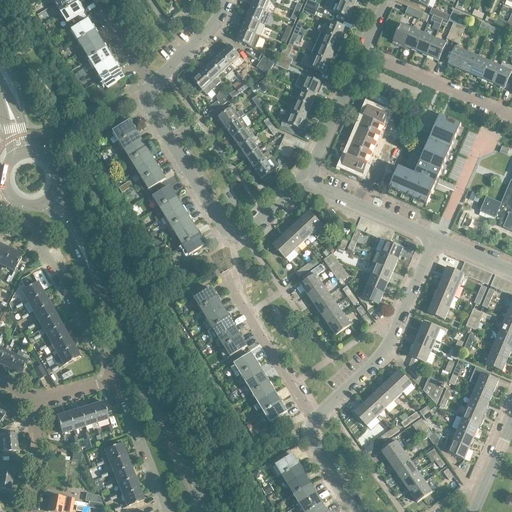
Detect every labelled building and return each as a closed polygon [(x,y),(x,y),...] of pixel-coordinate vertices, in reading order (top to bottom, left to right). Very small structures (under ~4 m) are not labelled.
[(78,4),(75,0),(63,0),(56,4),(62,14),(78,4)] [(269,1),(266,0),(254,0),(251,7),(265,12),(269,1)] [(319,5),(307,0),(305,6),(316,11),(319,5)] [(336,0),(334,0),(330,11),(335,13),(348,19),(353,7),(340,1),(336,0)] [(458,0),(455,9),(460,11),(464,0),(458,0)] [(62,14),(67,24),(84,14),(78,4),(62,14)] [(301,6),(297,4),(293,12),(298,13),(301,6)] [(302,12),(314,17),(316,11),(305,6),(302,12)] [(251,7),(246,18),(260,24),(265,26),(270,15),(265,12),(251,7)] [(405,13),(420,20),(422,14),(408,8),(405,13)] [(429,15),(432,16),(442,21),(444,15),(431,9),(429,15)] [(450,17),(448,22),(453,24),(459,27),(464,29),(469,18),(452,11),(450,17)] [(474,11),(472,16),(481,20),(484,15),(474,11)] [(290,19),(295,21),(298,13),(293,12),(290,19)] [(426,23),(429,17),(422,14),(420,20),(426,23)] [(447,23),(448,22),(450,17),(444,15),(442,21),(447,23)] [(440,26),(442,21),(432,16),(430,21),(440,26)] [(487,16),(484,21),(494,26),(497,20),(487,16)] [(255,35),(260,24),(246,18),(242,30),(255,35)] [(95,31),(89,21),(72,31),(78,41),(95,31)] [(331,23),(328,29),(319,25),(317,30),(321,32),(339,40),(341,36),(344,37),(347,30),(344,29),(344,28),(331,23)] [(481,23),(479,28),(488,32),(490,27),(481,23)] [(405,46),(412,29),(400,24),(392,44),(399,47),(400,44),(405,46)] [(453,24),(446,40),(452,42),(459,27),(453,24)] [(292,28),(287,26),(284,34),(289,36),(292,28)] [(452,42),(457,45),(464,29),(459,27),(452,42)] [(488,32),(497,36),(500,31),(490,27),(488,32)] [(412,29),(405,46),(416,51),(423,34),(412,29)] [(255,49),(260,37),(255,35),(242,30),(237,41),(255,49)] [(84,51),(101,40),(95,31),(78,41),(84,51)] [(340,46),(337,45),(339,40),(321,32),(316,44),(337,53),(340,46)] [(500,37),(509,41),(511,36),(502,32),(500,37)] [(281,42),(285,44),(289,36),(284,34),(281,42)] [(292,47),(294,44),(298,36),(293,34),(288,45),(292,47)] [(416,51),(427,56),(434,39),(423,34),(416,51)] [(439,61),(446,44),(434,39),(427,56),(439,61)] [(84,51),(90,60),(107,50),(101,40),(84,51)] [(332,58),(334,59),(337,53),(316,44),(311,55),(330,63),(332,58)] [(290,66),(292,60),(288,58),(292,47),(288,45),(287,47),(284,46),(278,61),(290,66)] [(236,65),(234,63),(239,57),(229,47),(220,55),(232,69),(236,65)] [(448,65),(459,70),(467,53),(455,48),(448,65)] [(96,70),(113,60),(107,50),(90,60),(96,70)] [(459,70),(471,75),(478,58),(467,53),(459,70)] [(234,70),(232,69),(220,55),(211,64),(221,74),(225,78),(234,70)] [(311,55),(306,67),(325,74),(330,63),(311,55)] [(260,62),(270,70),(274,64),(263,57),(260,62)] [(471,75),(482,79),(489,62),(478,58),(471,75)] [(102,80),(118,70),(113,60),(96,70),(102,80)] [(276,67),(287,71),(290,66),(278,61),(276,67)] [(267,75),(270,70),(260,62),(256,67),(267,75)] [(482,79),(493,84),(500,67),(489,62),(482,79)] [(216,87),(220,83),(216,79),(221,74),(211,64),(202,72),(216,87)] [(500,67),(493,84),(505,89),(511,71),(511,67),(508,66),(506,70),(500,67)] [(107,89),(119,82),(124,79),(118,70),(102,80),(107,89)] [(202,72),(193,81),(203,91),(208,87),(211,91),(216,87),(202,72)] [(300,75),(295,87),(302,90),(316,96),(317,92),(319,93),(322,86),(320,85),(321,84),(307,78),(307,79),(300,75)] [(264,87),(271,82),(268,78),(261,83),(264,87)] [(122,87),(119,82),(107,89),(111,94),(122,87)] [(254,88),(257,92),(264,87),(261,83),(254,88)] [(243,85),(236,90),(239,94),(246,90),(243,85)] [(232,99),(239,94),(236,90),(229,95),(232,99)] [(316,96),(302,90),(297,101),(311,107),(316,96)] [(210,107),(214,112),(229,101),(220,92),(216,98),(218,101),(210,107)] [(255,97),(251,100),(256,107),(260,104),(255,97)] [(311,107),(297,101),(292,113),(306,118),(311,107)] [(261,114),(265,111),(260,104),(256,107),(261,114)] [(217,115),(219,118),(218,118),(226,129),(240,119),(230,105),(217,115)] [(360,127),(380,135),(384,126),(389,115),(368,106),(363,117),(364,117),(360,127)] [(398,167),(389,189),(426,205),(461,125),(423,109),(415,129),(416,128),(424,131),(423,132),(431,136),(414,174),(398,167)] [(288,111),(280,130),(286,133),(298,138),(301,129),(304,130),(306,125),(303,124),(306,118),(292,113),(288,111)] [(247,129),(240,119),(226,129),(233,139),(247,129)] [(272,126),(267,119),(263,122),(268,129),(272,126)] [(130,122),(113,132),(120,143),(136,133),(130,122)] [(397,141),(403,143),(410,127),(404,124),(397,141)] [(273,136),(277,133),(272,126),(268,129),(273,136)] [(360,127),(351,147),(371,155),(380,135),(360,127)] [(240,149),(252,141),(254,139),(247,129),(233,139),(231,141),(234,146),(237,144),(240,149)] [(142,142),(136,133),(120,143),(125,152),(142,142)] [(294,146),(296,140),(285,135),(282,141),(294,146)] [(252,141),(240,149),(247,159),(259,151),(256,146),(260,143),(256,138),(254,139),(252,141)] [(452,147),(460,150),(464,142),(456,139),(452,147)] [(288,159),(294,146),(282,141),(277,154),(288,159)] [(131,162),(148,152),(142,142),(125,152),(131,162)] [(388,161),(394,163),(401,147),(395,144),(388,161)] [(347,156),(346,156),(342,167),(363,176),(367,165),(371,155),(351,147),(347,156)] [(502,147),(500,153),(507,156),(509,150),(502,147)] [(254,169),(271,158),(267,153),(263,156),(259,151),(247,159),(254,169)] [(137,172),(154,161),(148,152),(131,162),(137,172)] [(261,180),(262,179),(264,182),(271,177),(269,174),(273,171),(270,166),(274,163),(271,158),(254,169),(261,180)] [(143,181),(160,171),(154,161),(137,172),(143,181)] [(380,180),(386,183),(393,166),(387,164),(380,180)] [(143,181),(149,191),(166,180),(160,171),(143,181)] [(503,228),(511,231),(511,179),(511,181),(501,204),(486,198),(480,212),(495,219),(495,218),(505,222),(503,228)] [(176,198),(170,188),(153,198),(159,208),(176,198)] [(482,196),(476,194),(473,201),(478,204),(482,196)] [(166,218),(182,208),(176,198),(159,208),(166,218)] [(325,203),(320,214),(325,216),(330,205),(325,203)] [(330,205),(325,216),(331,219),(336,207),(330,205)] [(336,207),(331,219),(337,221),(341,210),(336,207)] [(166,218),(161,221),(164,226),(169,223),(171,227),(188,217),(182,208),(166,218)] [(341,210),(337,221),(342,223),(347,212),(341,210)] [(321,226),(309,212),(300,221),(312,234),(321,226)] [(347,212),(342,223),(348,226),(352,215),(347,212)] [(352,215),(348,226),(353,228),(358,217),(352,215)] [(177,237),(194,227),(188,217),(171,227),(177,237)] [(361,232),(366,221),(361,218),(356,229),(361,232)] [(291,229),(303,243),(312,234),(300,221),(291,229)] [(367,234),(372,223),(366,221),(361,232),(367,234)] [(373,236),(377,225),(372,223),(367,234),(373,236)] [(378,239),(383,228),(377,225),(373,236),(378,239)] [(183,246),(200,236),(194,227),(177,237),(183,246)] [(384,241),(388,230),(383,228),(378,239),(384,241)] [(282,238),(294,251),(303,243),(291,229),(282,238)] [(389,244),(390,243),(394,232),(388,230),(384,241),(386,242),(389,244)] [(357,243),(361,234),(355,232),(352,240),(357,243)] [(158,235),(157,235),(153,238),(158,246),(163,243),(158,235)] [(183,246),(189,256),(205,246),(200,236),(183,246)] [(273,246),(285,260),(294,251),(282,238),(273,246)] [(342,240),(338,249),(343,251),(347,243),(342,240)] [(352,240),(348,249),(353,251),(357,243),(352,240)] [(390,243),(389,244),(386,242),(381,253),(398,260),(403,249),(390,243)] [(0,265),(2,266),(9,252),(5,250),(6,248),(0,245),(0,265)] [(9,252),(3,264),(9,267),(8,270),(13,272),(20,257),(16,255),(17,253),(10,250),(9,252)] [(398,260),(381,253),(376,264),(393,272),(398,260)] [(327,258),(333,266),(338,263),(332,255),(327,258)] [(329,269),(333,266),(327,258),(323,261),(329,269)] [(315,260),(307,265),(311,270),(318,264),(315,260)] [(338,263),(333,266),(339,274),(343,271),(338,263)] [(460,274),(464,275),(465,276),(470,265),(465,263),(460,274)] [(393,272),(376,264),(371,276),(388,283),(393,272)] [(311,270),(307,265),(300,270),(303,275),(311,270)] [(302,278),(305,282),(300,286),(307,296),(322,285),(316,276),(325,271),(321,265),(302,278)] [(471,279),(476,267),(470,265),(465,276),(471,279)] [(339,274),(333,266),(329,269),(334,277),(339,274)] [(476,281),(481,270),(476,267),(471,279),(476,281)] [(464,275),(460,274),(447,268),(442,279),(459,287),(464,275)] [(482,283),(487,272),(481,270),(476,281),(482,283)] [(339,274),(344,281),(348,278),(343,271),(339,274)] [(492,275),(487,272),(482,283),(488,286),(492,275)] [(339,284),(344,281),(339,274),(334,277),(339,284)] [(388,283),(371,276),(366,287),(383,294),(388,283)] [(496,289),(501,278),(495,276),(490,287),(496,289)] [(501,292),(506,280),(501,278),(496,289),(501,292)] [(459,287),(442,279),(437,291),(454,298),(459,287)] [(507,294),(511,283),(506,280),(501,292),(507,294)] [(41,295),(39,291),(41,290),(37,283),(23,291),(26,297),(24,298),(27,303),(41,295)] [(314,306),(330,295),(322,285),(307,296),(314,306)] [(483,297),(486,288),(481,286),(477,295),(483,297)] [(352,295),(346,287),(342,291),(347,298),(352,295)] [(378,306),(383,294),(366,287),(361,298),(378,306)] [(202,288),(192,295),(201,310),(218,300),(211,289),(205,293),(202,288)] [(491,300),(494,292),(489,289),(485,298),(491,300)] [(454,298),(437,291),(432,302),(449,309),(454,298)] [(41,295),(29,301),(33,308),(30,309),(33,313),(35,312),(47,305),(45,301),(47,300),(43,293),(41,295)] [(322,316),(337,306),(330,295),(314,306),(322,316)] [(347,298),(353,306),(357,303),(352,295),(347,298)] [(477,295),(474,303),(479,306),(483,297),(477,295)] [(485,298),(481,307),(487,309),(491,300),(485,298)] [(207,319),(224,309),(218,300),(201,310),(207,319)] [(444,321),(449,309),(432,302),(427,313),(444,321)] [(47,305),(35,312),(39,318),(36,319),(39,324),(41,323),(53,316),(51,312),(53,311),(49,304),(47,305)] [(329,326),(344,316),(337,306),(322,316),(329,326)] [(356,310),(362,318),(366,315),(361,307),(356,310)] [(213,329),(230,319),(224,309),(207,319),(213,329)] [(474,320),(478,311),(473,309),(469,318),(474,320)] [(483,314),(478,311),(474,320),(479,322),(483,314)] [(4,312),(0,320),(0,321),(4,323),(9,314),(4,312)] [(53,316),(41,323),(44,329),(42,330),(45,334),(47,333),(59,326),(56,322),(59,321),(55,314),(53,316)] [(371,319),(376,328),(385,323),(379,314),(371,319)] [(344,316),(329,326),(336,336),(351,326),(353,324),(350,320),(348,322),(344,316)] [(466,327),(471,329),(474,320),(469,318),(466,327)] [(219,339),(236,329),(230,319),(213,329),(219,339)] [(474,320),(471,329),(476,331),(479,322),(474,320)] [(511,322),(505,320),(500,331),(511,336),(511,322)] [(440,330),(423,323),(418,334),(435,341),(440,330)] [(59,326),(47,333),(50,339),(48,341),(51,345),(53,344),(65,337),(62,333),(65,332),(61,325),(59,326)] [(225,348),(241,338),(236,329),(219,339),(225,348)] [(511,349),(511,336),(500,331),(495,342),(511,350),(511,349)] [(435,341),(418,334),(414,346),(431,353),(435,341)] [(65,337),(53,344),(56,350),(54,351),(57,355),(71,347),(68,343),(71,342),(67,335),(65,337)] [(471,346),(475,337),(469,335),(466,343),(471,346)] [(225,348),(230,357),(247,347),(241,338),(225,348)] [(459,352),(463,343),(458,341),(454,349),(459,352)] [(511,350),(495,342),(490,354),(507,361),(511,350)] [(466,343),(462,352),(467,354),(471,346),(466,343)] [(57,355),(51,358),(55,365),(58,369),(63,366),(77,358),(74,354),(76,353),(73,346),(71,347),(57,355)] [(211,346),(206,352),(210,355),(215,349),(211,346)] [(409,357),(426,364),(431,353),(414,346),(409,357)] [(454,349),(450,358),(456,360),(459,352),(454,349)] [(0,359),(0,365),(9,370),(15,357),(4,351),(0,359)] [(15,357),(9,370),(20,375),(26,362),(29,357),(23,354),(23,353),(22,353),(18,351),(15,357)] [(502,372),(507,361),(490,354),(485,365),(502,372)] [(230,368),(236,378),(241,375),(258,365),(251,355),(230,368)] [(454,365),(448,363),(445,371),(450,374),(454,365)] [(241,375),(247,385),(264,375),(258,365),(241,375)] [(33,370),(39,380),(46,376),(40,366),(33,370)] [(452,375),(458,377),(461,368),(456,366),(452,375)] [(403,393),(412,385),(399,371),(390,380),(403,393)] [(494,392),(498,381),(481,374),(477,385),(494,392)] [(264,375),(247,385),(253,395),(270,385),(264,375)] [(452,375),(449,383),(454,386),(458,377),(452,375)] [(436,406),(446,383),(429,376),(423,391),(436,406)] [(390,380),(381,388),(394,402),(403,393),(390,380)] [(275,394),(270,385),(253,395),(259,404),(275,394)] [(477,385),(472,396),(489,404),(494,392),(477,385)] [(381,388),(372,396),(385,410),(394,402),(381,388)] [(448,400),(452,391),(446,389),(443,397),(448,400)] [(232,396),(236,402),(244,398),(241,391),(232,396)] [(281,404),(275,394),(259,404),(265,414),(281,404)] [(372,396),(363,405),(375,418),(385,410),(372,396)] [(472,396),(467,408),(484,415),(489,404),(472,396)] [(443,397),(439,406),(444,408),(448,400),(443,397)] [(98,404),(91,406),(91,409),(92,409),(96,422),(102,419),(103,422),(108,420),(103,405),(99,406),(98,404)] [(273,428),(281,423),(278,418),(287,413),(281,404),(265,414),(273,428)] [(354,413),(366,427),(375,418),(363,405),(354,413)] [(423,417),(430,411),(427,407),(419,412),(423,417)] [(86,408),(79,410),(80,412),(84,425),(91,423),(92,425),(93,431),(94,431),(98,430),(96,424),(96,422),(92,409),(91,409),(87,410),(86,408)] [(467,408),(462,419),(479,426),(479,427),(481,428),(481,427),(484,420),(482,419),(484,415),(467,408)] [(75,411),(67,413),(68,416),(72,429),(79,427),(80,429),(85,427),(84,425),(80,412),(76,413),(75,411)] [(430,411),(423,417),(426,421),(433,415),(430,411)] [(416,412),(408,418),(412,422),(419,417),(416,412)] [(68,416),(64,417),(63,415),(56,417),(61,432),(68,430),(68,433),(73,431),(68,416)] [(404,428),(412,422),(408,418),(401,423),(404,428)] [(417,422),(422,429),(426,426),(421,419),(417,422)] [(462,419),(457,430),(474,438),(479,426),(462,419)] [(417,432),(422,429),(417,422),(412,426),(417,432)] [(426,426),(422,429),(427,436),(431,433),(426,426)] [(392,437),(399,431),(396,427),(388,432),(392,437)] [(427,436),(422,429),(417,432),(422,440),(427,436)] [(457,430),(452,442),(469,449),(474,438),(457,430)] [(388,432),(381,437),(384,442),(392,437),(388,432)] [(16,434),(1,435),(1,436),(0,436),(0,443),(17,442),(16,434)] [(0,450),(2,451),(2,452),(17,451),(17,442),(0,443),(0,450)] [(404,452),(397,442),(382,453),(389,463),(404,452)] [(447,453),(464,460),(469,449),(452,442),(447,453)] [(107,458),(101,460),(103,464),(108,462),(123,456),(122,452),(124,451),(121,444),(106,450),(109,456),(107,457),(107,458)] [(439,457),(434,449),(430,453),(435,460),(439,457)] [(396,473),(411,462),(404,452),(389,463),(396,473)] [(72,453),(72,461),(80,462),(81,454),(72,453)] [(123,456),(111,461),(113,468),(111,469),(113,473),(115,473),(128,468),(128,467),(126,463),(128,462),(125,455),(123,456)] [(293,456),(276,466),(282,476),(299,466),(293,456)] [(435,460),(440,468),(445,465),(439,457),(435,460)] [(403,483),(418,472),(411,462),(396,473),(403,483)] [(128,468),(115,473),(118,479),(115,480),(117,485),(119,484),(132,479),(130,475),(133,474),(130,466),(128,467),(128,468)] [(305,476),(299,466),(282,476),(288,486),(305,476)] [(453,477),(448,470),(443,473),(449,481),(453,477)] [(13,474),(0,471),(0,480),(12,483),(13,474)] [(410,493),(425,483),(418,472),(403,483),(410,493)] [(311,485),(305,476),(288,486),(294,496),(311,485)] [(132,479),(119,484),(122,491),(120,491),(122,496),(124,495),(137,490),(136,490),(135,486),(137,485),(134,478),(132,479)] [(0,489),(10,491),(12,483),(0,480),(0,489)] [(410,493),(417,503),(432,493),(425,483),(410,493)] [(267,485),(262,489),(266,496),(272,492),(267,485)] [(317,495),(311,485),(294,496),(300,505),(317,495)] [(137,490),(124,495),(127,502),(124,503),(126,508),(141,502),(139,497),(142,496),(139,489),(136,490),(137,490)] [(86,494),(85,502),(88,502),(87,508),(104,511),(99,497),(86,494)] [(72,508),(73,500),(50,495),(49,504),(72,508)] [(303,511),(309,511),(322,504),(317,495),(300,505),(303,511)]
